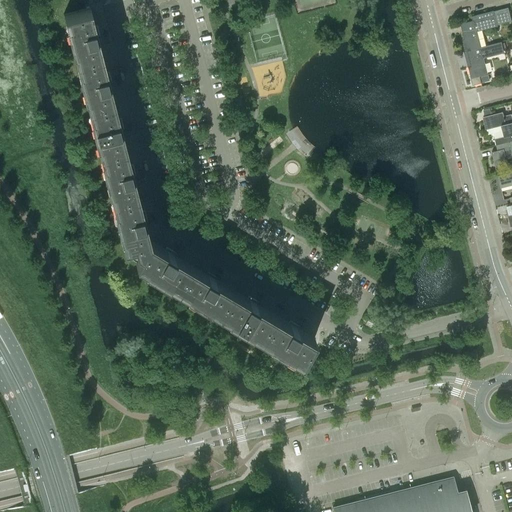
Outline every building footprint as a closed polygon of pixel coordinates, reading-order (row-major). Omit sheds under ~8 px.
[(76,61),(102,54),(98,39),(100,38),(96,25),(95,26),(90,8),(91,8),(91,7),(63,14),(63,15),(64,15),(76,61)] [(464,51),(467,51),(467,50),(481,47),(477,31),(498,26),(497,24),(511,21),(508,7),(494,11),(494,10),(472,16),(473,20),(460,23),(464,39),(461,40),(464,51)] [(502,41),(481,47),(467,50),(467,51),(471,65),(468,66),(473,85),(481,83),(480,76),(488,74),(484,58),(505,53),(502,41)] [(88,107),(114,100),(110,85),(112,84),(108,71),(106,72),(102,54),(76,61),(88,107)] [(100,153),(126,147),(122,131),(124,131),(120,118),(118,118),(114,100),(88,107),(100,153)] [(504,116),(503,112),(483,117),(486,129),(501,125),(504,136),(495,139),(496,145),(511,140),(511,116),(511,114),(504,116)] [(498,150),(492,152),(496,168),(508,165),(506,157),(511,155),(511,140),(496,145),(498,150)] [(111,200),(138,193),(134,177),(135,177),(132,164),(130,164),(126,147),(100,153),(111,200)] [(511,196),(510,197),(511,203),(511,202),(511,171),(498,175),(501,187),(511,184),(511,196)] [(136,261),(149,239),(145,224),(147,223),(144,210),(142,211),(138,193),(111,200),(123,246),(123,247),(125,246),(127,256),(136,261)] [(176,287),(190,263),(177,255),(178,254),(166,247),(165,249),(149,239),(136,261),(135,263),(136,263),(176,287)] [(218,311),(232,288),(218,280),(219,278),(207,271),(206,273),(190,263),(176,287),(218,311)] [(259,336),(273,313),(259,304),(260,303),(248,296),(247,297),(232,288),(218,311),(259,336)] [(273,313),(259,336),(300,360),(299,360),(300,361),(315,337),(314,336),(313,337),(300,329),(301,327),(289,320),(288,322),(273,313)] [(471,511),(469,503),(460,505),(453,476),(332,507),(333,511),(471,511)]
